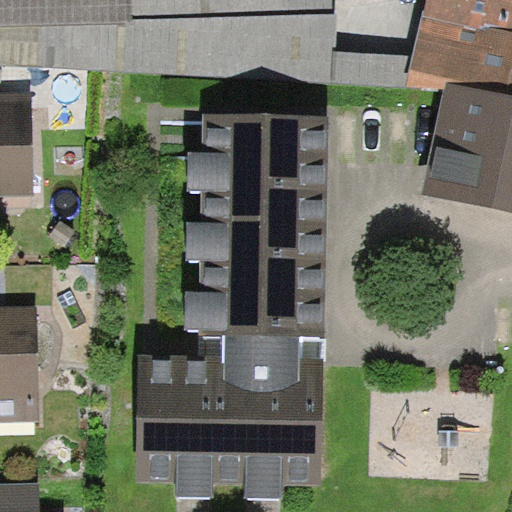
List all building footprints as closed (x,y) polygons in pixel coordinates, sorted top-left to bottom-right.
[(0,0),(0,64),(344,91),(342,13),(335,13),(334,0),(0,0)] [(511,0),(429,0),(426,20),(511,38),(511,0)] [(511,38),(426,20),(408,97),(447,105),(428,194),(511,212),(511,38)] [(0,197),(35,196),(33,93),(0,93),(0,197)] [(282,490),(319,490),(325,125),(209,123),(209,161),(194,161),(193,195),(204,195),(204,231),(191,231),(191,258),(205,259),(205,297),(191,297),(191,332),(206,332),(205,368),(144,368),(144,483),(183,483),(183,500),(214,500),(214,486),(248,486),(248,502),(282,502),(282,490)] [(0,426),(41,426),(39,309),(0,309),(0,426)] [(0,511),(40,511),(40,482),(0,483),(0,511)]
